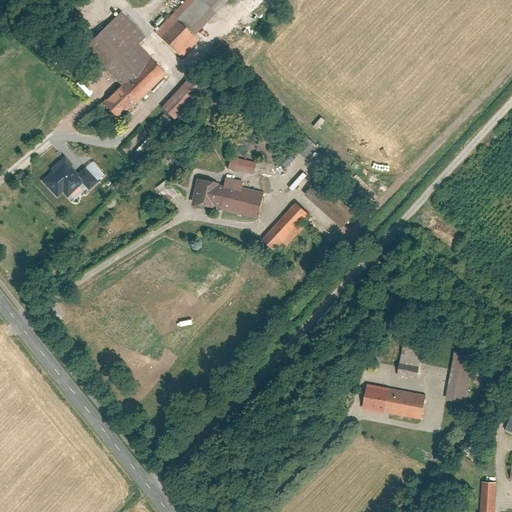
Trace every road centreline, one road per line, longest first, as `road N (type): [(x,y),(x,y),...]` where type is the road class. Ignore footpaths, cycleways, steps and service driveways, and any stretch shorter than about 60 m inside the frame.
road 1 (track): [(154,493),(511,101)]
road 2 (track): [(0,179),(59,130),(103,140),(122,133),(183,68),(118,0)]
road 3 (tertiary): [(0,300),(168,511)]
road 4 (unknown): [(33,325),(68,289),(161,235)]
